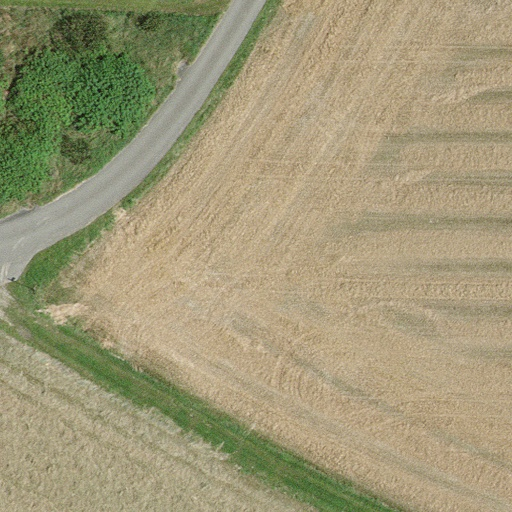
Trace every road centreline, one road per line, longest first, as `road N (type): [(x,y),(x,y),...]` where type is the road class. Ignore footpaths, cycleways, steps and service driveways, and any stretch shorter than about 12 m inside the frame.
road 1 (track): [(0,315),(345,511)]
road 2 (track): [(260,0),(214,79),(123,185),(0,266)]
